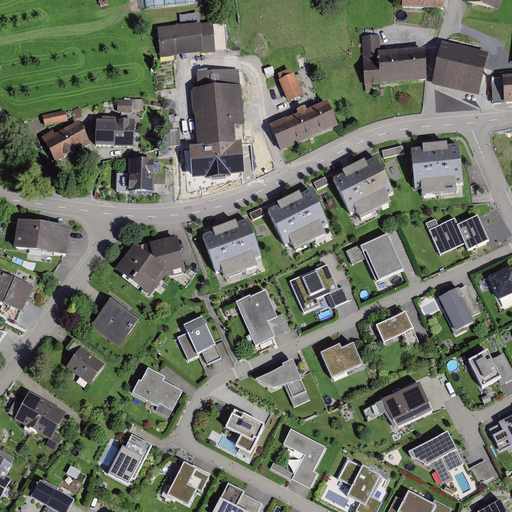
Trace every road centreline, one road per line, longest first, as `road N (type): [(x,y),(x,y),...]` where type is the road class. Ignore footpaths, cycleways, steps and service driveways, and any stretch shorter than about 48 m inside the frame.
road 1 (residential): [(511,251),(216,382),(177,421),(192,446),(316,511)]
road 2 (residential): [(113,215),(214,208),(364,141),(428,126)]
road 3 (residential): [(113,215),(96,258),(0,383)]
road 4 (unclassified): [(428,126),(433,54),(445,39),(452,0)]
